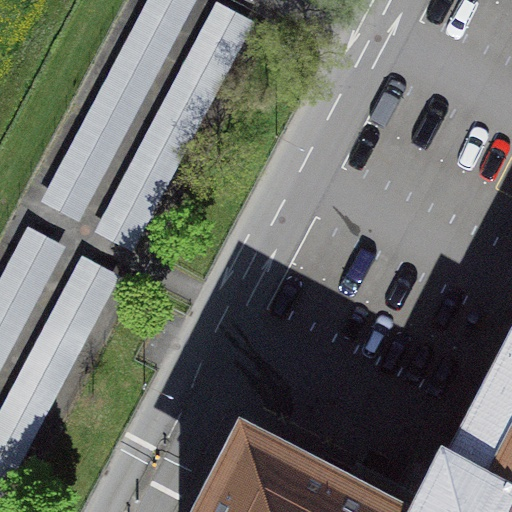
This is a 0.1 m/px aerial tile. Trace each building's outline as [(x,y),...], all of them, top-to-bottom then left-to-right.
[(151,0),(41,206),(79,227),(200,0),(151,0)] [(219,7),(97,235),(135,255),(257,27),(219,7)] [(27,232),(0,282),(0,374),(65,252),(27,232)] [(83,261),(0,416),(0,507),(121,281),(83,261)] [(511,511),(511,332),(418,511),(380,511),(330,486),(326,487),(308,478),(307,473),(293,466),(288,467),(271,458),(270,454),(258,448),(259,445),(246,438),(239,451),(242,453),(238,460),(239,465),(230,482),(226,484),(219,497),(220,502),(214,511),(511,511)]
